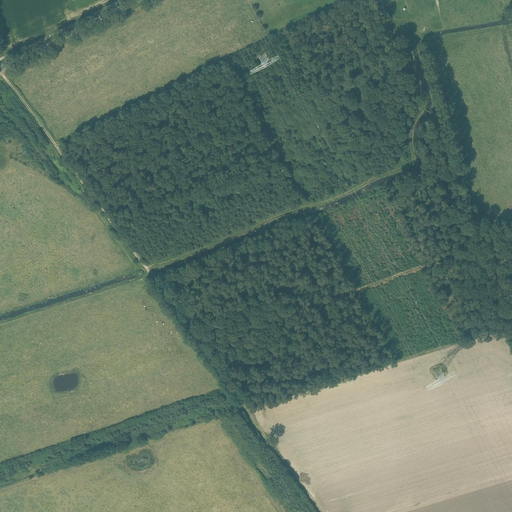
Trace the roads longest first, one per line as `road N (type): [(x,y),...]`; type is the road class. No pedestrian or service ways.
road 1 (track): [(0,71),(323,511)]
road 2 (track): [(145,267),(403,167),(412,123),(426,107),(410,49),(422,34)]
road 3 (track): [(249,410),(507,332)]
road 4 (tertiary): [(0,71),(139,0)]
